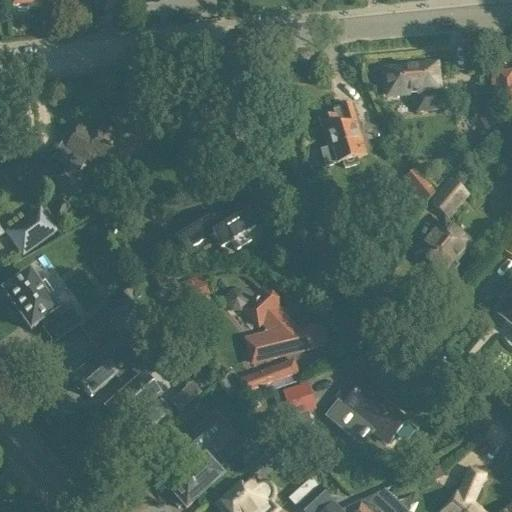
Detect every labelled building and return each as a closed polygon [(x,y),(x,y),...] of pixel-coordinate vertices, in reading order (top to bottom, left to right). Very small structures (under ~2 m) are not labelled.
[(6,0),(8,11),(48,6),(47,0),(6,0)] [(401,72),(385,74),(388,97),(407,95),(408,97),(414,96),(416,114),(440,111),(439,96),(435,96),(435,92),(436,92),(434,68),(418,70),(413,68),(405,69),(401,72)] [(511,75),(497,77),(500,107),(511,105),(511,86),(511,75)] [(334,118),(319,122),(327,150),(320,153),(325,169),(336,165),(336,166),(342,164),(343,170),(358,166),(356,160),(365,157),(350,107),(340,110),(333,113),(334,118)] [(61,145),(53,159),(70,169),(72,165),(79,169),(85,159),(99,169),(101,165),(115,173),(129,151),(115,143),(117,139),(101,129),(95,140),(78,130),(67,148),(61,145)] [(33,157),(21,174),(32,181),(43,164),(33,157)] [(415,172),(403,182),(424,206),(436,195),(415,172)] [(450,184),(432,206),(448,220),(467,199),(450,184)] [(53,202),(45,219),(50,226),(58,230),(67,209),(53,202)] [(198,213),(175,227),(190,250),(212,236),(221,250),(230,244),(236,253),(250,244),(244,235),(254,229),(252,226),(256,224),(250,214),(247,216),(239,204),(205,225),(198,213)] [(39,213),(8,235),(23,256),(54,233),(39,213)] [(422,248),(415,257),(443,281),(447,276),(450,279),(458,269),(456,267),(475,245),(444,221),(433,234),(432,233),(421,247),(422,248)] [(511,242),(503,254),(511,261),(511,242)] [(42,286),(33,273),(6,292),(34,330),(46,322),(50,328),(48,329),(58,343),(85,323),(75,309),(62,319),(58,313),(60,311),(51,298),(60,292),(51,280),(42,286)] [(182,283),(189,302),(207,296),(201,277),(182,283)] [(504,306),(497,316),(511,329),(511,292),(502,304),(504,306)] [(262,297),(244,315),(257,328),(261,325),(270,334),(261,344),(250,356),(255,366),(316,349),(311,329),(299,332),(278,311),(277,301),(272,296),(262,297)] [(105,311),(114,321),(129,308),(120,298),(105,311)] [(102,357),(74,382),(91,400),(117,377),(123,385),(142,369),(118,343),(116,341),(118,339),(108,327),(90,343),(102,357)] [(130,392),(107,413),(109,416),(107,418),(117,429),(119,427),(122,430),(137,417),(148,430),(167,413),(156,400),(159,397),(144,380),(148,377),(142,369),(123,385),(130,392)] [(274,371),(247,381),(253,395),(279,385),(274,371)] [(336,406),(324,421),(352,444),(365,428),(373,434),(387,446),(404,424),(371,397),(375,392),(363,383),(356,392),(348,386),(335,402),(343,408),(342,410),(336,406)] [(307,388),(283,396),(289,415),(290,419),(314,412),(307,388)] [(178,415),(185,409),(176,398),(169,405),(178,415)] [(178,448),(165,460),(178,473),(179,472),(185,478),(169,492),(173,496),(169,500),(178,510),(182,506),(185,510),(228,471),(214,455),(206,447),(227,429),(215,416),(194,434),(197,438),(182,451),(178,448)] [(457,495),(442,511),(511,511),(511,507),(505,511),(477,511),(470,507),(483,479),(469,473),(459,497),(457,495)] [(240,487),(218,506),(223,511),(277,511),(251,483),(244,489),(239,484),(239,485),(240,487)] [(326,499),(311,511),(327,511),(333,507),(326,499)]
